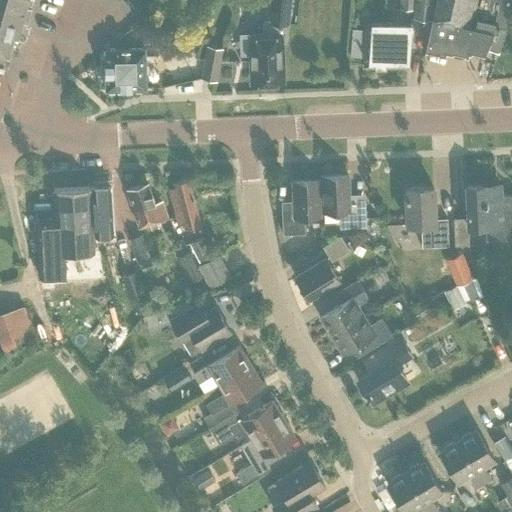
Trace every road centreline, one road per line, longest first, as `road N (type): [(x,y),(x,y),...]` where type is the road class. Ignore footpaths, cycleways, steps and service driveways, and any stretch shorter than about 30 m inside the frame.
road 1 (residential): [(361,458),(288,336),(268,281),(245,130)]
road 2 (secondary): [(245,130),(511,119)]
road 3 (secondary): [(36,140),(245,130)]
road 4 (residential): [(36,140),(63,61),(137,0)]
road 5 (residential): [(511,380),(361,458)]
